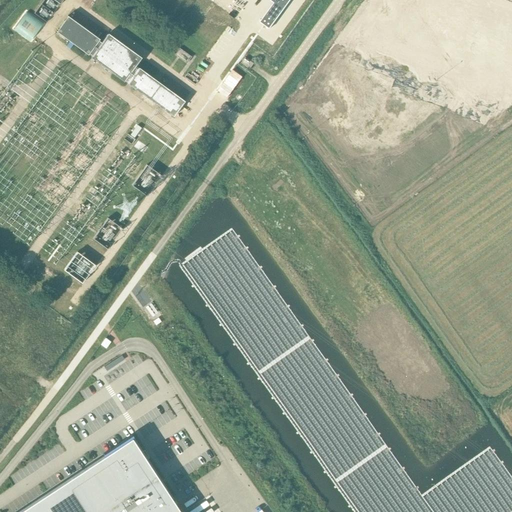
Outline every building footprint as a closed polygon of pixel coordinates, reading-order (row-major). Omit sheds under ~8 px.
[(270,0),(274,3),(260,22),(269,29),(290,0),(270,0)] [(408,30),(389,1),(368,15),(372,21),(377,17),(392,40),(408,30)] [(127,83),(173,117),(185,101),(139,67),(138,68),(135,66),(141,58),(108,34),(101,43),(98,41),(99,39),(68,16),(56,31),(88,55),(89,53),(92,56),(91,57),(124,81),(125,81),(127,83)] [(191,57),(180,48),(174,55),(186,64),(191,57)] [(250,69),(254,63),(246,57),(241,63),(250,69)] [(12,152),(14,158),(11,159),(12,162),(6,173),(8,182),(15,186),(8,196),(33,212),(31,207),(40,205),(49,210),(59,208),(102,142),(100,135),(103,137),(107,132),(100,134),(94,130),(102,128),(88,118),(81,120),(89,109),(80,103),(78,106),(73,102),(73,105),(62,108),(48,98),(12,152)] [(140,141),(136,145),(141,152),(146,148),(140,141)] [(110,217),(94,237),(108,248),(124,228),(110,217)] [(106,347),(110,342),(105,338),(101,343),(106,347)] [(104,456),(16,511),(180,511),(171,498),(173,497),(172,496),(170,497),(146,460),(149,457),(145,459),(141,453),(143,452),(142,451),(141,452),(131,438),(105,455),(104,453),(103,454),(104,456)]
